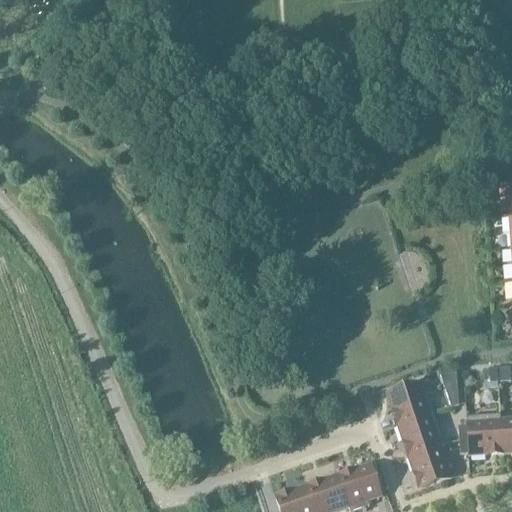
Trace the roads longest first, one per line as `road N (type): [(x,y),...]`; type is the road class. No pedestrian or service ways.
road 1 (unclassified): [(252,477),(182,500),(157,493),(52,265),(0,204)]
road 2 (residential): [(252,477),(374,437),(403,511)]
